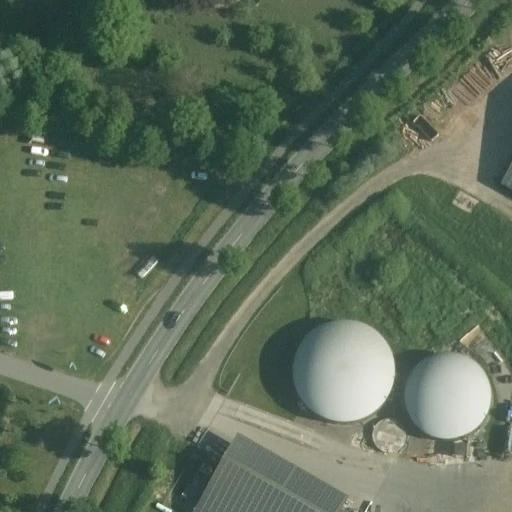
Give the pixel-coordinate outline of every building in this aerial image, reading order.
[(146,268),(174,187),(160,182),(132,263),(146,268)] [(122,264),(102,300),(120,310),(140,274),(122,264)] [(392,395),(395,375),(391,356),(380,339),(363,329),(343,325),(324,329),(307,341),(297,357),(293,377),(297,396),(309,413),(325,423),(345,427),(364,423),(381,411),(392,395)] [(490,409),(491,400),(489,391),(486,382),(482,375),(475,368),(468,363),(460,360),(451,358),(442,358),(433,360),(425,364),(417,370),(411,376),(407,384),(405,393),(404,402),(405,411),(408,420),(413,427),(419,434),(426,439),(435,443),(444,444),(453,444),(462,442),(470,438),(477,432),(483,426),(487,418),(490,409)] [(404,445),(405,438),(404,432),(400,426),(395,423),(388,422),(382,423),(376,427),(373,432),(372,439),(373,445),(377,450),(382,454),(389,455),(395,454),(401,450),(404,445)] [(469,447),(454,447),(454,459),(469,459),(469,447)] [(335,511),(233,453),(199,511),(335,511)] [(198,493),(187,487),(183,496),(193,501),(198,493)]
